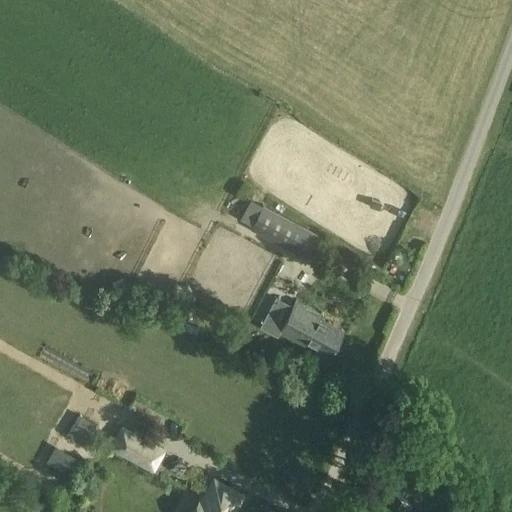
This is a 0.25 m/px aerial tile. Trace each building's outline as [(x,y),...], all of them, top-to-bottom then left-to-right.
[(319,233),(264,204),(258,214),(253,225),(251,228),(306,257),(319,233)] [(258,214),(246,208),(241,218),(253,225),(258,214)] [(321,318),(323,315),(296,301),(285,322),(279,320),(275,328),(280,331),(279,332),(306,346),(308,343),(331,355),(344,331),(321,318)] [(166,448),(121,423),(109,447),(154,471),(166,448)] [(201,491),(190,511),(239,511),(237,510),(246,493),(212,475),(203,492),(201,491)] [(436,486),(452,506),(465,496),(449,476),(436,486)] [(411,511),(409,509),(411,507),(391,487),(366,511),(411,511)]
